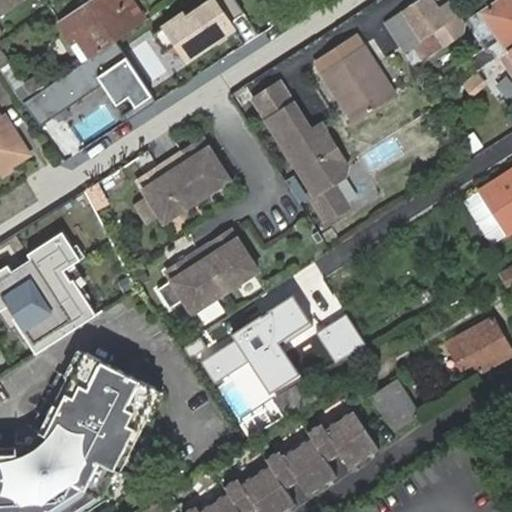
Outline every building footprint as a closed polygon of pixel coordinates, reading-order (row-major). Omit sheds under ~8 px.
[(0,0),(0,14),(20,0),(0,0)] [(83,60),(144,18),(131,0),(92,0),(59,22),(83,60)] [(236,0),(194,0),(154,25),(180,66),(233,33),(227,23),(244,12),(236,0)] [(435,0),(420,0),(404,11),(432,54),(462,35),(466,22),(452,0),(440,8),(435,0)] [(511,49),(511,48),(511,0),(499,0),(475,15),(485,32),(496,25),(511,49)] [(494,55),(498,58),(511,49),(496,25),(485,32),(487,45),(494,55)] [(365,46),(325,72),(358,121),(397,96),(365,46)] [(511,49),(498,58),(505,63),(511,57),(511,49)] [(123,56),(95,75),(114,105),(127,96),(139,113),(155,102),(123,56)] [(492,70),(497,79),(504,74),(498,66),(492,70)] [(14,159),(18,165),(36,153),(12,115),(8,117),(0,104),(0,175),(6,172),(3,167),(14,159)] [(294,104),(271,119),(319,192),(315,194),(330,216),(347,204),(333,183),(348,173),(349,163),(324,124),(312,132),(294,104)] [(204,137),(184,150),(190,159),(210,147),(204,137)] [(184,150),(170,159),(199,199),(230,180),(210,147),(190,159),(184,150)] [(6,172),(18,165),(14,159),(3,167),(6,172)] [(163,176),(143,188),(164,221),(199,199),(170,159),(158,166),(163,176)] [(138,179),(143,188),(163,176),(158,166),(138,179)] [(511,172),(468,201),(496,246),(511,236),(511,172)] [(56,227),(0,262),(0,306),(1,306),(30,351),(85,316),(55,271),(76,258),(56,227)] [(233,228),(213,241),(218,249),(239,237),(233,228)] [(213,241),(200,248),(226,291),(259,270),(239,237),(218,249),(213,241)] [(192,266),(172,278),(193,311),(226,291),(200,248),(187,257),(192,266)] [(187,257),(166,270),(172,278),(192,266),(187,257)] [(309,290),(264,318),(268,324),(242,341),(261,372),(333,327),(309,290)] [(511,347),(495,316),(455,339),(461,348),(469,344),(482,369),(511,352),(511,347)] [(268,324),(264,318),(237,335),(242,341),(268,324)] [(0,432),(0,511),(73,511),(100,494),(154,384),(86,349),(75,373),(63,367),(37,422),(85,446),(75,468),(49,483),(24,483),(23,432),(0,432)] [(400,375),(371,391),(397,427),(422,411),(400,375)] [(309,376),(279,394),(290,412),(319,393),(309,376)] [(266,388),(240,405),(257,430),(282,414),(266,388)] [(248,511),(260,504),(266,511),(276,511),(298,498),(289,484),(301,477),(310,490),(339,470),(330,457),(342,449),(351,462),(379,443),(355,406),(327,425),(323,419),(310,428),(314,434),(286,452),(283,447),(270,455),(273,461),(246,479),(242,474),(229,483),(232,488),(205,507),(201,501),(188,510),(189,511),(248,511)]
